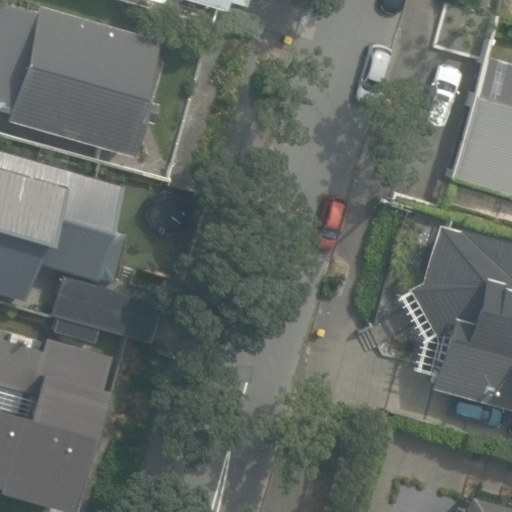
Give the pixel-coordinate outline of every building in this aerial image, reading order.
[(30,12),(0,3),(0,111),(3,112),(2,119),(128,155),(146,89),(137,87),(151,39),(32,5),(30,12)] [(447,176),(511,195),(511,61),(483,53),(447,176)] [(0,249),(107,280),(121,233),(113,231),(118,215),(109,213),(118,183),(0,149),(0,249)] [(511,243),(431,223),(413,280),(394,295),(414,335),(406,366),(423,371),(419,385),(511,409),(511,243)] [(0,491),(63,509),(107,353),(44,335),(40,350),(0,338),(0,491)] [(511,511),(511,496),(509,505),(463,492),(457,511),(511,511)]
